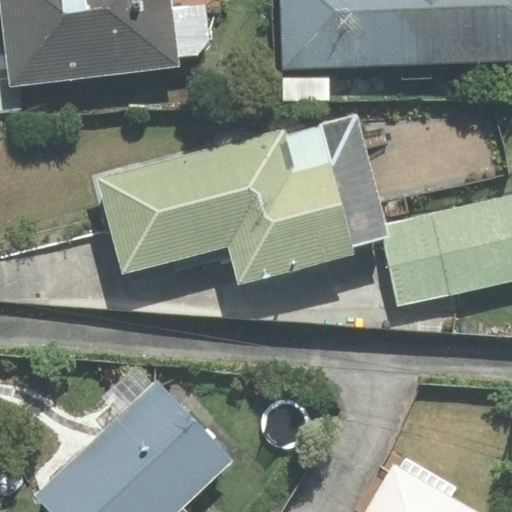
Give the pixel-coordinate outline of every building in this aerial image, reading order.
[(1,0),(6,34),(12,84),(19,83),(178,64),(170,0),(1,0)] [(511,0),(283,0),(286,66),(511,56),(511,0)] [(12,84),(6,34),(0,34),(0,110),(22,108),(19,83),(12,84)] [(229,245),(239,283),(353,252),(351,244),(379,237),(346,118),(287,134),(285,128),(97,179),(123,274),(229,245)] [(398,304),(511,278),(511,196),(381,225),(398,304)] [(174,511),(229,461),(158,385),(38,497),(51,511),(174,511)] [(471,511),(394,467),(367,511),(471,511)]
